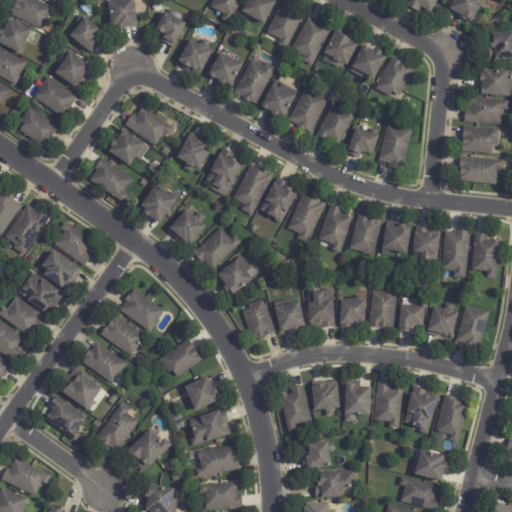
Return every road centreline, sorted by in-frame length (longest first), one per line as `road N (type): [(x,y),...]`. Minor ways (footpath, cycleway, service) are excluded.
road 1 (residential): [(271,511),(266,428),(211,307),(162,250),(0,135)]
road 2 (residential): [(511,207),(389,193),(344,177),(139,70)]
road 3 (residential): [(244,374),(324,353),(367,354),(498,381)]
road 4 (residential): [(0,423),(138,233)]
road 5 (residential): [(461,511),(511,322)]
road 6 (residential): [(445,53),(429,200)]
road 7 (residential): [(62,177),(139,70)]
road 8 (residential): [(0,414),(105,491)]
